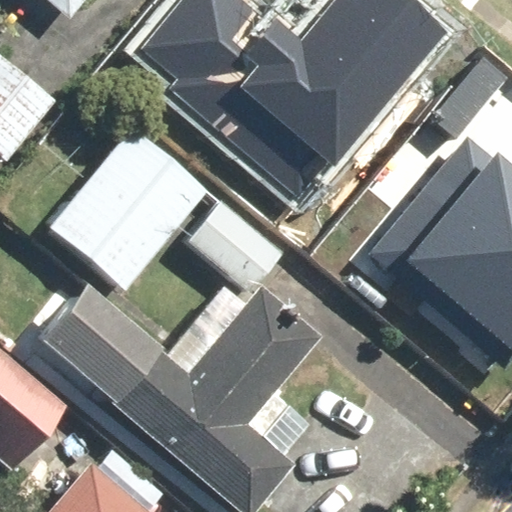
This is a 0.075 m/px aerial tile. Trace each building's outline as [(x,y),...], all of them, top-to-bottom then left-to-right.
[(45,0),(67,17),(81,0),(45,0)] [(285,5),(278,0),(164,0),(134,36),(206,97),(285,5)] [(0,147),(45,91),(0,55),(0,147)] [(511,172),(455,125),(352,247),(489,362),(511,333),(511,172)] [(127,130),(53,221),(122,276),(195,186),(127,130)] [(224,203),(198,237),(250,276),(276,242),(224,203)] [(147,335),(80,280),(41,328),(108,382),(147,335)] [(197,474),(244,511),(252,511),(298,455),(247,414),(315,332),(252,280),(184,363),(159,343),(110,404),(186,465),(197,474)] [(0,356),(0,453),(4,457),(52,407),(0,356)] [(146,511),(139,506),(93,465),(92,467),(87,462),(44,511),(146,511)]
